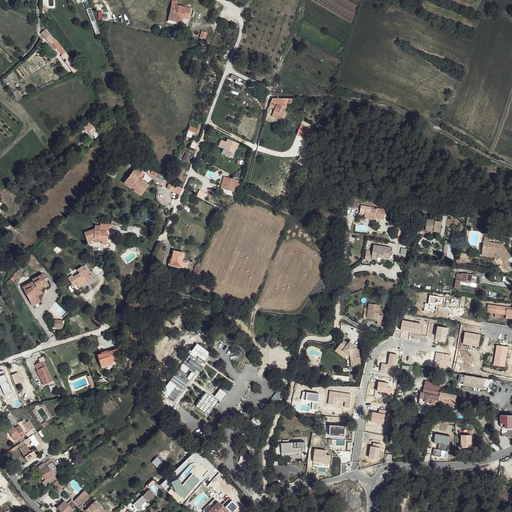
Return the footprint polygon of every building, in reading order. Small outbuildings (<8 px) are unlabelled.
[(172,0),(171,3),(172,3),(168,19),(182,22),(183,17),(189,18),(191,7),(177,4),(178,1),(173,0),(172,0)] [(92,21),(97,19),(91,2),(87,3),(92,21)] [(55,41),(46,30),(41,33),(51,44),(50,45),(55,49),(57,47),(65,58),(63,60),(65,63),(65,62),(72,70),(77,66),(63,48),(56,40),(55,41)] [(199,54),(194,52),(191,61),(196,63),(199,54)] [(13,72),(3,79),(6,84),(17,76),(13,72)] [(287,98),(273,98),(269,106),(275,109),(272,116),(282,120),(287,109),(284,108),(286,103),(287,98)] [(99,112),(95,116),(97,119),(98,118),(103,123),(106,120),(99,112)] [(89,122),(82,128),(86,132),(87,131),(92,136),(98,131),(89,122)] [(310,129),(300,125),(299,130),(309,134),(310,129)] [(224,148),(234,153),(238,144),(229,138),(227,142),(224,148)] [(196,149),(198,142),(192,140),(190,147),(196,149)] [(184,153),(181,161),(186,163),(190,155),(184,153)] [(127,154),(125,156),(129,159),(127,162),(131,165),(136,160),(127,154)] [(129,174),(122,182),(128,187),(129,186),(139,194),(147,185),(141,180),(145,174),(136,167),(130,174),(129,174)] [(242,180),(225,176),(221,187),(238,191),(242,180)] [(183,188),(173,181),(170,188),(180,194),(182,189),(183,188)] [(207,194),(199,190),(196,196),(204,200),(207,194)] [(375,220),(375,217),(376,214),(376,209),(361,206),(360,214),(365,215),(364,219),(375,221),(375,220)] [(386,211),(376,209),(376,214),(375,217),(375,220),(384,221),(386,211)] [(421,210),(411,213),(412,220),(422,218),(421,210)] [(442,222),(425,219),(423,230),(441,233),(442,222)] [(99,225),(94,225),(94,228),(92,240),(92,241),(108,243),(109,241),(109,239),(106,239),(107,235),(104,235),(105,231),(107,231),(108,223),(99,222),(99,225)] [(94,228),(82,232),(86,242),(92,240),(94,228)] [(502,244),(489,242),(487,252),(496,253),(504,263),(501,265),(505,271),(508,269),(510,271),(511,269),(511,266),(511,265),(511,264),(509,260),(511,258),(502,244)] [(384,256),(390,257),(392,248),(374,246),(373,252),(370,252),(369,261),(372,262),(373,259),(378,260),(378,258),(384,258),(384,256)] [(185,253),(174,250),(173,258),(171,264),(181,266),(182,259),(183,260),(185,253)] [(173,258),(170,257),(168,265),(181,268),(181,266),(171,264),(173,258)] [(73,276),(72,275),(68,278),(77,293),(81,290),(78,286),(87,280),(88,282),(94,279),(91,274),(89,275),(85,268),(84,269),(82,266),(77,269),(79,273),(73,276)] [(31,280),(21,286),(30,305),(39,301),(37,295),(43,292),(41,288),(44,287),(48,286),(41,273),(30,278),(31,280)] [(462,274),(462,275),(461,282),(474,285),(476,276),(462,274)] [(446,297),(430,295),(428,304),(425,304),(423,312),(436,314),(437,305),(444,307),(446,297)] [(369,309),(368,319),(376,320),(379,321),(378,322),(378,325),(382,326),(383,316),(379,316),(381,306),(370,305),(369,309)] [(506,308),(486,305),(485,313),(494,314),(499,315),(505,316),(510,316),(511,316),(511,320),(511,322),(511,321),(511,306),(511,307),(511,308),(511,310),(506,310),(506,308)] [(63,319),(54,318),(53,326),(62,327),(63,319)] [(423,324),(402,320),(400,330),(421,334),(423,324)] [(448,328),(437,326),(435,341),(446,343),(448,328)] [(481,334),(465,332),(462,344),(479,347),(481,334)] [(349,345),(344,341),(336,351),(347,361),(348,368),(361,366),(359,351),(350,344),(349,345)] [(508,347),(495,345),(492,365),(505,367),(508,347)] [(117,349),(97,355),(101,367),(116,363),(116,361),(120,360),(117,349)] [(451,355),(436,352),(434,364),(449,367),(451,355)] [(398,355),(390,353),(388,364),(382,363),(380,371),(395,374),(398,355)] [(197,361),(192,358),(167,399),(178,405),(199,370),(193,366),(197,361)] [(42,361),(34,366),(41,378),(44,377),(47,384),(52,382),(42,361)] [(3,370),(0,371),(0,384),(5,396),(13,392),(3,370)] [(18,372),(12,375),(16,384),(22,381),(18,372)] [(476,378),(465,376),(463,386),(484,389),(485,379),(476,378)] [(388,382),(379,381),(377,392),(392,394),(392,388),(387,387),(388,382)] [(455,396),(440,393),(441,384),(425,381),(423,394),(426,394),(424,403),(430,404),(430,405),(449,408),(450,404),(454,405),(455,396)] [(320,393),(303,390),(301,400),(313,402),(311,410),(317,411),(320,393)] [(352,394),(330,391),(328,404),(336,405),(337,401),(345,402),(345,408),(350,408),(352,394)] [(204,393),(195,408),(209,416),(218,401),(204,393)] [(379,413),(372,411),(370,423),(385,425),(388,411),(379,409),(379,413)] [(511,415),(500,415),(500,424),(505,424),(505,429),(511,428),(511,415)] [(254,417),(248,424),(253,428),(259,420),(254,417)] [(28,438),(30,437),(33,435),(31,431),(34,429),(29,421),(23,425),(21,422),(16,425),(17,428),(15,429),(21,438),(26,435),(28,438)] [(8,427),(6,428),(9,433),(10,432),(13,438),(13,439),(15,442),(21,438),(15,429),(11,425),(8,427)] [(345,427),(330,426),(329,436),(344,437),(345,427)] [(40,451),(45,448),(41,442),(44,440),(38,431),(33,435),(30,437),(40,451)] [(450,437),(435,433),(434,443),(438,444),(437,449),(433,448),(432,455),(440,457),(442,450),(447,451),(450,437)] [(472,435),(462,435),(462,446),(472,447),(472,435)] [(25,440),(18,445),(28,459),(38,454),(33,447),(31,449),(25,440)] [(305,442),(284,443),(284,452),(302,452),(301,448),(305,447),(305,442)] [(372,446),(370,446),(368,459),(379,461),(382,444),(373,443),(372,446)] [(327,450),(315,449),(313,462),(330,464),(331,456),(326,455),(327,450)] [(151,462),(157,468),(162,463),(157,457),(151,462)] [(44,462),(38,467),(40,470),(39,471),(45,480),(42,482),(45,486),(57,478),(54,474),(59,471),(53,462),(47,466),(44,462)] [(58,480),(56,481),(61,488),(62,489),(64,487),(58,480)] [(55,481),(52,484),(58,491),(61,488),(56,481),(55,481)] [(85,491),(74,501),(78,506),(89,495),(85,491)] [(113,492),(109,496),(116,502),(120,498),(113,492)] [(91,497),(82,505),(85,508),(86,507),(90,511),(98,511),(99,511),(102,509),(91,497)] [(71,500),(67,504),(72,510),(76,506),(71,500)] [(232,500),(226,507),(230,511),(234,511),(239,507),(232,500)] [(64,501),(57,508),(60,511),(58,511),(70,511),(72,510),(67,504),(64,501)] [(226,511),(227,511),(217,502),(207,511),(226,511)]
